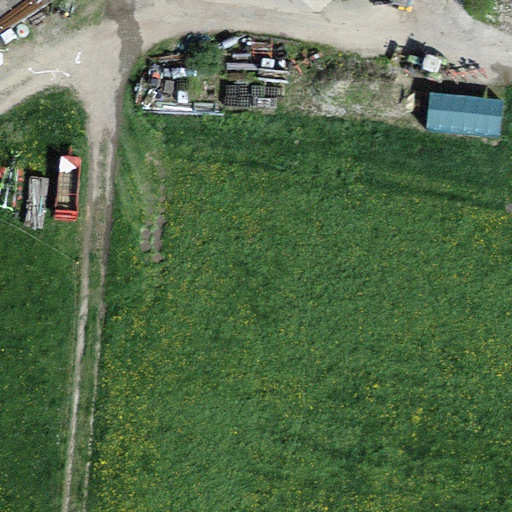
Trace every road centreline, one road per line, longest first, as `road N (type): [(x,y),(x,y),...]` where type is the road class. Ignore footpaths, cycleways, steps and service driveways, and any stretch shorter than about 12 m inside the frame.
road 1 (track): [(75,511),(107,107),(123,38)]
road 2 (track): [(0,93),(123,38)]
